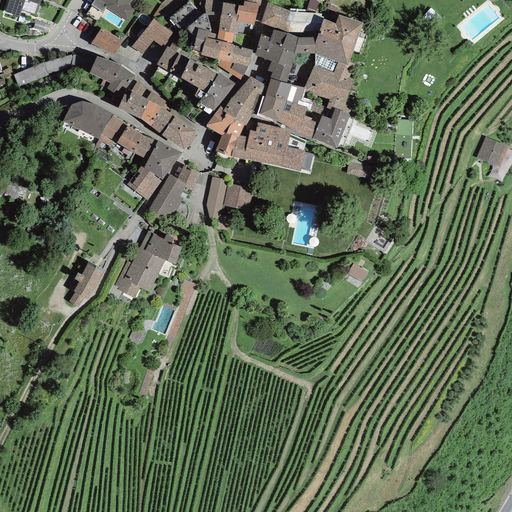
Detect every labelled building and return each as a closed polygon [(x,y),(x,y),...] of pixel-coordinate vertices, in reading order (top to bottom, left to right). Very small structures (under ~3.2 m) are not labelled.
[(21,10),(35,15),(40,1),(40,0),(8,0),(7,6),(5,12),(19,16),(21,10)] [(102,13),(106,8),(127,22),(135,9),(128,4),(131,0),(93,0),(90,5),(102,13)] [(170,14),(185,0),(164,0),(160,4),(170,14)] [(238,6),(223,3),(223,1),(214,0),(205,0),(204,6),(205,13),(205,15),(207,15),(220,15),(218,30),(233,33),(236,34),(239,22),(237,22),(238,15),(236,15),(238,6)] [(319,1),(314,0),(309,0),(305,13),(315,13),(319,1)] [(201,15),(189,1),(170,18),(181,32),(186,28),(201,15)] [(258,5),(258,4),(244,1),(243,7),(238,6),(236,15),(238,15),(237,22),(239,22),(254,25),(258,5)] [(292,12),(267,2),(260,23),(288,32),(318,34),(323,19),(323,17),(321,16),(321,14),(315,13),(305,13),(292,12)] [(211,30),(207,15),(205,15),(205,13),(204,13),(201,15),(186,28),(195,39),(192,49),(201,52),(205,37),(216,40),(217,35),(210,33),(211,30)] [(349,62),(363,23),(338,15),(335,23),(323,19),(318,34),(317,38),(315,44),(313,54),(315,54),(348,66),(349,62)] [(152,19),(142,34),(131,47),(142,55),(153,41),(162,47),(173,32),(152,19)] [(123,41),(101,28),(91,43),(114,55),(123,41)] [(231,44),(233,33),(218,30),(217,35),(216,40),(231,44)] [(294,53),(298,37),(287,33),(273,30),(270,38),(260,34),(255,55),(271,61),(278,64),(283,49),(294,53)] [(234,45),(231,44),(216,40),(205,37),(201,52),(200,55),(221,61),(229,63),(229,62),(233,45),(234,45)] [(317,38),(298,37),(294,53),(296,54),(313,54),(315,44),(317,38)] [(180,78),(189,59),(177,52),(180,47),(172,43),(169,47),(167,46),(156,64),(180,78)] [(248,66),(252,50),(233,45),(229,62),(234,63),(248,66)] [(294,53),(283,49),(278,64),(271,61),(268,71),(272,72),(270,78),(286,83),(296,54),(294,53)] [(72,54),(44,63),(48,74),(72,67),(86,69),(89,57),(72,54)] [(355,65),(349,62),(348,66),(315,54),(314,66),(304,88),(303,92),(330,99),(326,108),(334,111),(335,108),(350,114),(351,107),(344,105),(354,80),(349,78),(355,65)] [(120,65),(96,56),(89,73),(103,79),(100,85),(106,89),(110,83),(120,65)] [(208,69),(189,59),(180,78),(198,88),(208,69)] [(240,80),(248,66),(234,63),(229,62),(229,63),(221,61),(217,65),(240,80)] [(44,63),(13,75),(18,88),(49,75),(48,74),(44,63)] [(135,76),(120,65),(110,83),(106,89),(118,98),(135,76)] [(10,68),(2,71),(5,79),(13,75),(10,68)] [(207,91),(218,75),(208,69),(198,88),(194,96),(200,99),(203,96),(204,96),(207,91)] [(218,75),(207,91),(221,102),(236,84),(219,72),(218,75)] [(250,76),(231,98),(254,111),(264,87),(265,85),(250,76)] [(298,133),(304,116),(307,107),(299,104),(303,92),(304,88),(286,83),(270,78),(265,94),(266,95),(258,114),(279,123),(298,133)] [(148,101),(153,94),(137,81),(131,91),(148,101)] [(117,108),(140,119),(148,101),(131,91),(129,96),(124,94),(117,108)] [(195,106),(209,114),(221,102),(207,91),(204,96),(203,96),(200,99),(195,106)] [(166,102),(153,94),(148,101),(161,108),(166,102)] [(246,126),(254,111),(231,98),(224,108),(222,111),(234,118),(233,119),(243,125),(246,126)] [(82,131),(96,105),(83,101),(72,104),(63,122),(82,131)] [(151,126),(161,108),(148,101),(140,119),(151,126)] [(96,105),(82,131),(98,140),(112,115),(113,114),(96,105)] [(222,111),(224,108),(220,106),(205,126),(221,136),(215,151),(231,157),(232,149),(234,149),(237,138),(238,138),(239,136),(243,125),(233,119),(234,118),(222,111)] [(161,135),(174,117),(161,108),(151,126),(161,135)] [(349,116),(350,114),(335,108),(334,111),(330,119),(322,116),(319,121),(312,138),(336,149),(337,145),(343,147),(355,119),(349,116)] [(116,143),(127,126),(123,124),(124,122),(112,115),(98,140),(109,147),(113,140),(116,143)] [(319,121),(304,116),(298,133),(312,138),(319,121)] [(195,131),(174,117),(161,135),(184,149),(186,146),(187,148),(195,136),(193,134),(195,131)] [(231,157),(300,171),(300,169),(304,152),(305,151),(287,146),(290,133),(282,129),(257,123),(255,132),(249,130),(248,137),(239,136),(238,138),(237,138),(234,149),(232,149),(231,157)] [(148,160),(158,141),(142,135),(127,126),(116,143),(132,152),(148,160)] [(162,179),(182,153),(158,141),(148,160),(144,168),(162,179)] [(509,152),(484,142),(476,163),(500,173),(509,152)] [(313,154),(304,152),(300,169),(309,171),(313,154)] [(183,165),(177,179),(186,184),(185,187),(192,191),(201,173),(183,165)] [(148,200),(162,179),(144,168),(141,166),(126,184),(148,200)] [(177,179),(169,174),(147,211),(169,224),(183,199),(179,196),(185,187),(186,184),(177,179)] [(226,179),(212,176),(204,218),(218,221),(220,214),(226,179)] [(252,188),(228,183),(223,203),(248,208),(252,188)] [(230,216),(220,214),(218,221),(217,228),(227,231),(230,216)] [(164,239),(148,231),(132,263),(127,261),(115,286),(118,287),(117,289),(134,298),(139,287),(149,292),(165,260),(174,265),(182,248),(172,243),(174,238),(166,234),(164,239)] [(383,256),(393,244),(385,237),(380,243),(375,239),(370,244),(383,256)] [(105,271),(88,262),(81,275),(77,273),(73,279),(79,282),(73,292),(74,292),(69,302),(78,308),(83,298),(87,300),(94,289),(105,271)] [(367,272),(353,263),(347,272),(362,280),(367,272)] [(170,347),(195,284),(184,279),(174,305),(178,306),(164,344),(170,347)] [(128,338),(137,342),(142,332),(133,328),(128,338)]
